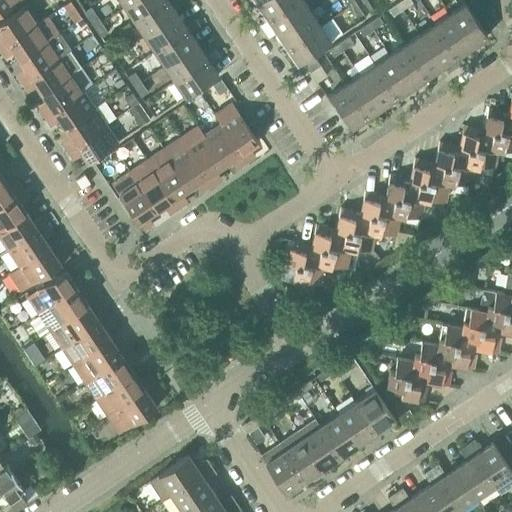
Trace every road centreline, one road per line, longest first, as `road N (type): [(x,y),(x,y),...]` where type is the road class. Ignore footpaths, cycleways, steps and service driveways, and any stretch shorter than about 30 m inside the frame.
road 1 (unclassified): [(297,348),(511,207)]
road 2 (residential): [(511,375),(317,511)]
road 3 (residential): [(336,181),(213,0)]
road 4 (residential): [(336,181),(511,57)]
road 5 (residential): [(0,103),(120,278)]
road 6 (residential): [(50,511),(207,408)]
road 7 (residential): [(120,278),(199,229),(217,230),(231,248)]
road 8 (residential): [(280,511),(207,408)]
road 9 (residential): [(231,248),(336,181)]
